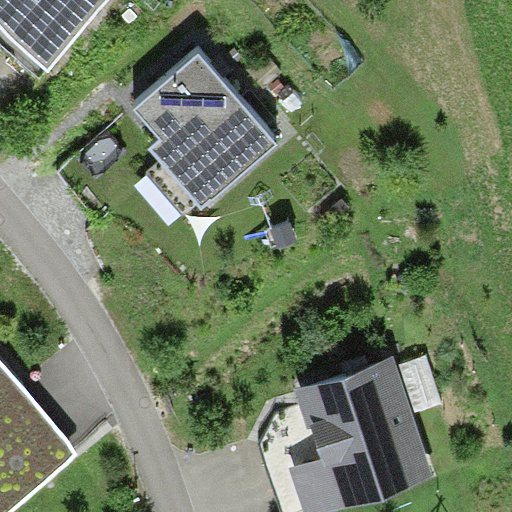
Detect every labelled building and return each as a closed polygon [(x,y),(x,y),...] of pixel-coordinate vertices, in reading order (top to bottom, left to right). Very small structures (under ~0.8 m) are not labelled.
[(0,0),(0,34),(40,69),(94,6),(99,0),(0,0)] [(221,65),(201,42),(136,100),(168,135),(158,144),(207,198),(281,132),(221,65)] [(139,186),(168,218),(186,202),(157,170),(139,186)] [(355,358),(297,378),(305,402),(278,411),(260,442),(284,511),(295,511),(438,463),(397,344),(355,358)] [(0,347),(0,501),(76,439),(33,388),(0,347)]
